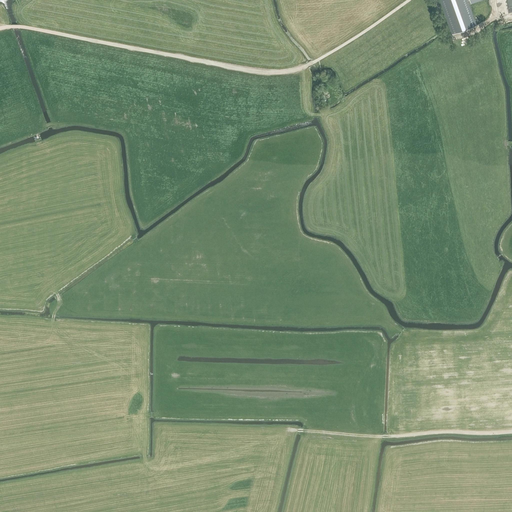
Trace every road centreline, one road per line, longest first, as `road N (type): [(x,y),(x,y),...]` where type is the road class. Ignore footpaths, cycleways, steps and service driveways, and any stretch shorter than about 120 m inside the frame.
road 1 (track): [(408,0),(318,59),(279,71),(0,28)]
road 2 (track): [(293,430),(511,431)]
